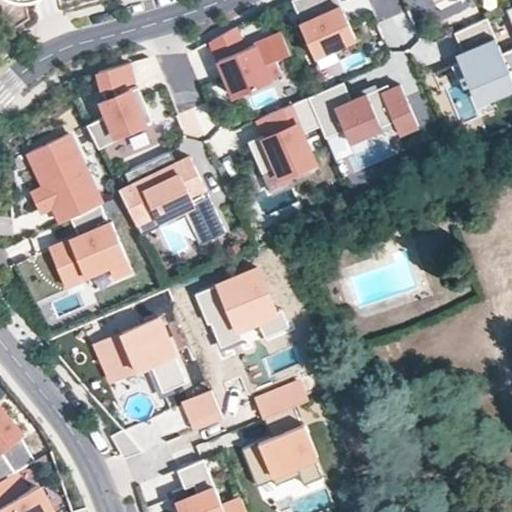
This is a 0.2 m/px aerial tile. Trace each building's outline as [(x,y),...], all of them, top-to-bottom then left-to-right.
[(299,0),(292,0),(302,23),(308,20),(299,0)] [(331,0),(299,0),(308,20),(302,23),(300,24),(313,55),(355,37),(342,6),(335,8),(331,0)] [(339,0),(331,0),(335,8),(342,6),(339,0)] [(433,0),(438,11),(460,0),(433,0)] [(404,8),(377,21),(388,45),(415,33),(404,8)] [(495,38),(487,17),(454,32),(462,51),(495,38)] [(290,53),(281,33),(244,49),(232,28),(210,40),(234,97),(270,82),(268,77),(281,72),(276,59),(290,53)] [(511,48),(501,53),(498,45),(451,64),(457,78),(464,75),(481,116),(497,109),(492,97),(511,88),(511,48)] [(107,114),(86,121),(99,148),(119,139),(117,136),(153,120),(138,86),(118,94),(115,84),(134,79),(130,62),(99,71),(107,99),(102,101),(107,114)] [(397,74),(419,122),(432,116),(411,68),(397,74)] [(418,126),(401,85),(390,89),(387,84),(351,100),(343,81),(308,96),(321,125),(326,137),(344,129),(349,140),(393,121),(399,134),(418,126)] [(308,96),(258,118),(266,137),(250,143),(262,171),(285,161),(292,177),(317,166),(303,133),(321,125),(308,96)] [(203,102),(190,108),(200,130),(214,124),(203,102)] [(63,221),(73,216),(103,202),(104,202),(71,132),(31,150),(47,185),(33,192),(42,210),(55,203),(63,221)] [(151,159),(124,172),(131,186),(120,191),(137,225),(155,216),(158,223),(186,210),(202,245),(226,234),(190,157),(166,169),(170,177),(161,181),(151,159)] [(111,221),(103,202),(73,216),(83,236),(54,250),(70,285),(92,275),(89,270),(111,259),(118,274),(136,265),(115,219),(111,221)] [(211,322),(221,346),(242,336),(238,327),(257,319),(276,311),(275,310),(256,266),(195,293),(203,313),(207,311),(210,318),(209,319),(211,322)] [(281,307),(275,310),(276,311),(257,319),(264,334),(288,323),(281,307)] [(151,363),(163,391),(173,387),(186,381),(159,316),(96,342),(112,379),(136,369),(151,363)] [(173,387),(163,391),(151,363),(136,369),(138,373),(148,369),(160,398),(175,391),(173,387)] [(224,417),(212,389),(185,401),(196,428),(224,417)] [(293,405),(264,417),(272,435),(242,447),(257,484),(274,478),(276,483),(300,473),(304,483),(322,475),(314,455),(318,454),(305,421),(301,423),(293,405)] [(0,479),(13,472),(34,460),(20,436),(0,412),(0,479)] [(143,450),(124,428),(112,434),(125,458),(143,450)] [(223,504),(204,458),(178,468),(185,487),(194,483),(198,493),(176,501),(180,511),(247,511),(242,497),(223,504)] [(0,479),(0,511),(44,511),(49,509),(36,485),(25,491),(13,472),(0,479)]
